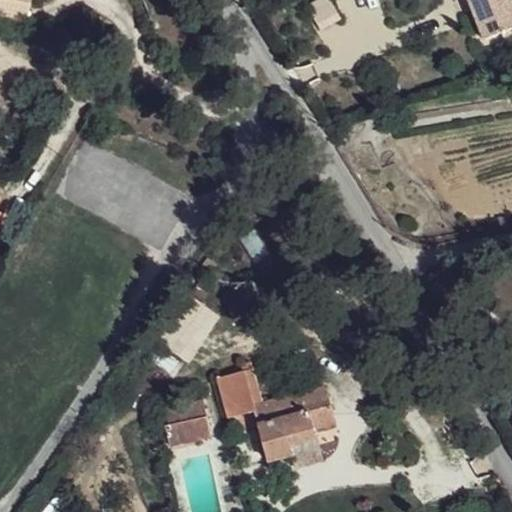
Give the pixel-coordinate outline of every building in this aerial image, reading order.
[(329,0),(320,0),(308,7),(323,30),(340,20),(329,0)] [(511,0),(468,0),(484,41),(511,30),(511,0)] [(244,365),(245,374),(259,370),(256,363),(244,365)] [(245,374),(219,383),(232,420),(255,415),(272,460),(296,452),(294,443),(320,434),(318,430),(340,422),(327,382),(269,400),(259,370),(245,374)] [(220,426),(184,432),(188,451),(223,443),(220,426)] [(320,434),(294,443),(296,452),(302,464),(327,455),(320,434)]
